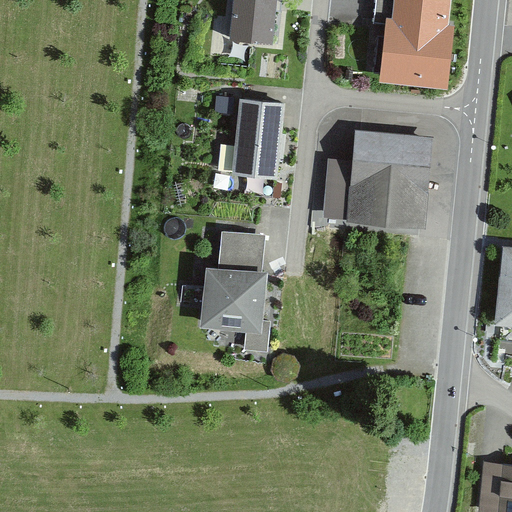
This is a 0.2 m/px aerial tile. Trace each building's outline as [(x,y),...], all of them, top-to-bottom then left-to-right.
[(274,0),(232,0),(227,37),(269,43),(274,0)] [(445,0),(377,0),(374,24),(390,26),(384,80),(437,86),(445,0)] [(276,108),(236,104),(230,171),(269,175),(276,108)] [(350,215),(416,221),(424,139),(357,133),(354,165),(329,163),(325,213),(350,215)] [(249,274),(253,238),(222,235),(219,270),(202,268),(196,327),(254,333),(260,275),(249,274)] [(511,249),(503,249),(503,258),(497,319),(499,319),(511,320),(511,249)] [(284,354),(274,360),(271,370),(277,380),(282,382),(288,383),(297,377),(300,367),(295,357),(284,354)] [(496,507),(511,508),(511,465),(482,462),(478,509),(495,510),(496,507)]
